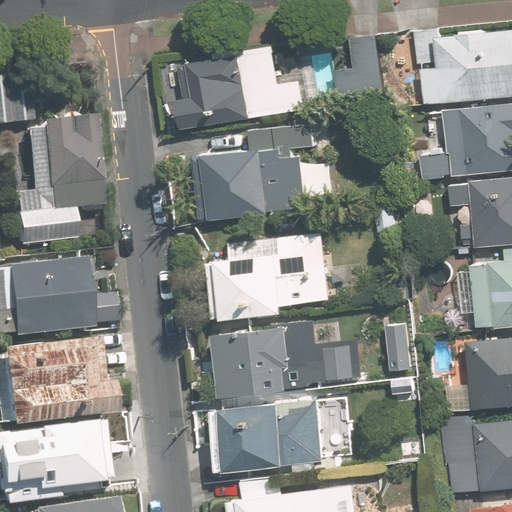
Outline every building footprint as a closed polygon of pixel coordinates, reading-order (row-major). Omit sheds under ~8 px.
[(428,102),(511,92),(511,24),(421,35),(428,102)] [(384,91),(376,35),(350,38),(354,66),(338,68),(342,96),(384,91)] [(185,95),(191,125),(304,105),(299,77),(284,80),(278,47),(192,63),(197,93),(185,95)] [(0,73),(0,121),(29,119),(25,71),(0,73)] [(422,177),(511,168),(511,98),(449,105),(454,147),(420,150),(422,177)] [(91,112),(42,116),(43,122),(29,123),(35,185),(18,186),(24,241),(78,236),(75,204),(100,202),(91,112)] [(316,141),(314,120),(253,126),(255,147),(295,143),(316,141)] [(206,152),(212,214),(308,204),(302,152),(296,153),(295,143),(255,147),(206,152)] [(480,245),(511,241),(511,173),(452,179),(455,203),(475,201),(480,245)] [(375,202),(379,230),(396,227),(392,199),(375,202)] [(215,260),(223,314),(311,302),(311,298),(329,295),(320,229),(234,241),(236,257),(215,260)] [(480,325),(511,322),(511,245),(505,246),(506,257),(474,261),(480,325)] [(0,331),(93,319),(84,252),(0,262),(0,331)] [(215,333),(223,390),(330,375),(325,341),(322,318),(215,333)] [(391,367),(415,364),(409,326),(385,329),(391,367)] [(511,399),(511,334),(469,339),(474,383),(453,385),(455,406),(511,399)] [(325,341),(330,375),(366,370),(361,336),(325,341)] [(86,342),(0,352),(0,383),(5,422),(108,408),(104,379),(91,381),(86,342)] [(392,377),(393,391),(415,390),(414,375),(392,377)] [(228,405),(234,467),(325,458),(319,396),(228,405)] [(454,490),(511,483),(511,416),(478,420),(479,427),(447,431),(454,490)] [(26,488),(98,478),(90,419),(0,430),(0,431),(6,475),(24,473),(26,488)] [(241,480),(244,511),(357,511),(355,482),(283,489),(282,476),(241,480)] [(115,511),(114,495),(27,506),(27,511),(115,511)] [(475,511),(511,511),(511,499),(475,504),(475,511)]
